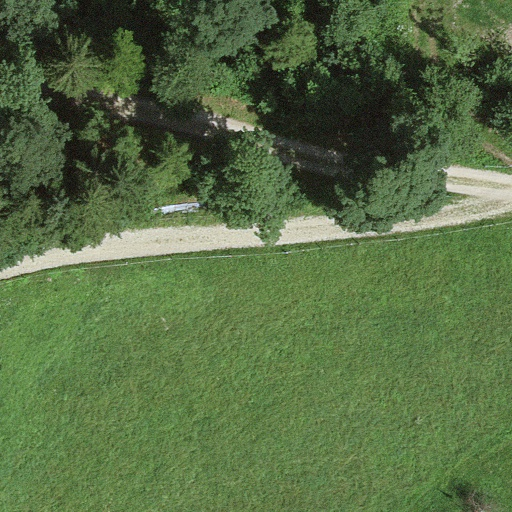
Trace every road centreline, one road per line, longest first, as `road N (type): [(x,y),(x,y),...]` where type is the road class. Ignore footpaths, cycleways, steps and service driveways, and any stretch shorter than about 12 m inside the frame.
road 1 (track): [(0,120),(342,162),(511,192)]
road 2 (track): [(0,268),(74,252),(511,203)]
